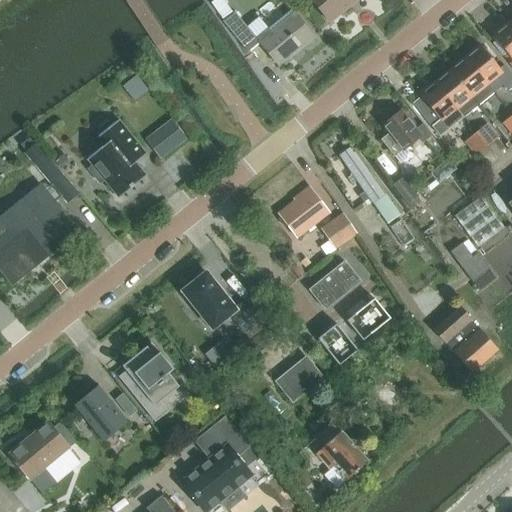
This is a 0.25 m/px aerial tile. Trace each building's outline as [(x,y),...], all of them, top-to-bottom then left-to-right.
[(310,0),(330,24),(359,0),(310,0)] [(294,14),(271,33),(268,29),(255,39),(246,28),(234,12),(223,21),(235,37),(249,54),(261,45),(279,66),(313,38),(294,14)] [(511,29),(508,25),(493,37),(511,61),(511,64),(510,66),(511,68),(511,29)] [(481,47),(466,59),(493,92),(494,93),(503,86),(508,93),(511,88),(511,75),(504,66),(499,69),(481,47)] [(466,59),(452,70),(478,104),(493,92),(466,59)] [(452,70),(436,83),(464,116),(478,104),(452,70)] [(449,128),(463,116),(464,116),(436,83),(420,96),(421,97),(413,104),(432,127),(441,119),(449,128)] [(380,142),(394,159),(418,139),(423,145),(433,137),(423,125),(417,131),(401,111),(382,126),(389,135),(380,142)] [(511,116),(502,124),(511,136),(511,116)] [(119,121),(98,138),(104,147),(88,160),(93,167),(89,170),(100,184),(104,181),(119,199),(146,177),(135,164),(137,162),(133,157),(141,151),(145,156),(146,155),(119,121)] [(477,133),(488,147),(499,138),(488,124),(477,133)] [(151,146),(161,159),(187,139),(176,126),(151,146)] [(488,147),(477,133),(464,143),(475,157),(488,147)] [(37,144),(24,154),(56,193),(69,182),(37,144)] [(341,158),(353,175),(348,179),(352,185),(358,181),(366,194),(361,197),(366,204),(371,200),(388,225),(399,217),(352,150),(341,158)] [(393,187),(408,206),(412,211),(421,204),(418,199),(403,179),(393,187)] [(0,219),(0,269),(13,285),(59,248),(57,244),(75,229),(41,187),(0,219)] [(310,188),(296,198),(293,201),(295,203),(279,215),(297,239),(330,214),(310,188)] [(322,229),(330,241),(320,248),(326,257),(336,250),(357,236),(343,215),(322,229)] [(405,220),(395,224),(404,245),(414,240),(405,220)] [(473,284),(474,283),(480,291),(496,280),(489,271),(490,271),(478,254),(472,259),(461,244),(450,253),(473,284)] [(326,309),(360,281),(345,264),(311,292),(326,309)] [(183,292),(213,329),(230,316),(245,335),(268,316),(251,296),(235,309),(206,273),(183,292)] [(338,319),(359,346),(394,319),(373,292),(338,319)] [(434,331),(441,339),(472,374),(498,351),(459,308),(434,331)] [(256,357),(282,336),(270,322),(245,344),(256,357)] [(341,364),(360,350),(339,322),(320,337),(341,364)] [(217,364),(239,346),(230,335),(208,354),(217,364)] [(119,378),(155,423),(169,412),(161,402),(179,388),(169,375),(174,371),(160,354),(155,358),(147,348),(130,361),(134,366),(127,371),(119,378)] [(275,382),(293,404),(324,378),(306,357),(275,382)] [(98,386),(74,406),(104,443),(128,423),(98,386)] [(125,392),(115,399),(128,415),(138,408),(125,392)] [(258,458),(226,418),(208,432),(222,449),(181,483),(204,511),(208,511),(252,476),(245,468),(258,458)] [(48,423),(9,455),(14,461),(13,463),(15,466),(17,465),(42,495),(56,484),(44,469),(67,449),(68,450),(77,443),(60,423),(53,429),(48,423)] [(334,467),(347,481),(367,463),(341,433),(340,434),(331,424),(317,437),(324,446),(315,454),(331,470),(334,467)] [(174,511),(162,497),(147,509),(149,511),(174,511)]
